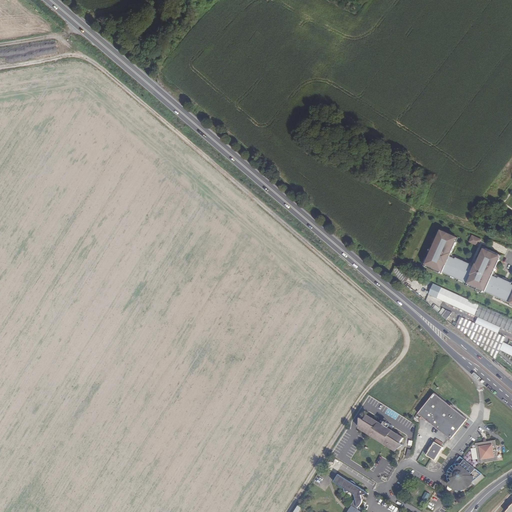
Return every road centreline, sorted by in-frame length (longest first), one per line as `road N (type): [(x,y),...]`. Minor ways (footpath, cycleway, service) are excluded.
road 1 (track): [(0,68),(59,59),(60,36),(403,328),(405,349),(363,394),(288,511)]
road 2 (primary): [(386,288),(48,0)]
road 3 (unclassified): [(479,420),(437,475),(402,465),(384,492),(415,511)]
road 4 (primary): [(386,288),(511,402)]
road 5 (primary): [(511,384),(386,288)]
